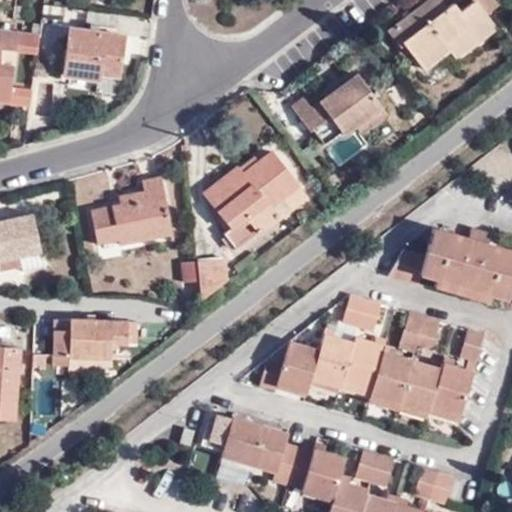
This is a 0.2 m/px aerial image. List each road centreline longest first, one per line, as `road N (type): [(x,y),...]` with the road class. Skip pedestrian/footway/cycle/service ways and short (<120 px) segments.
road 1 (residential): [(210,387),(475,466),(511,358)]
road 2 (residential): [(169,114),(335,0)]
road 3 (residential): [(53,511),(93,488),(210,387)]
road 4 (residential): [(511,215),(445,201),(356,278)]
road 5 (residential): [(356,278),(210,387)]
road 6 (residential): [(0,167),(140,132),(169,114)]
road 7 (residential): [(511,334),(356,278)]
